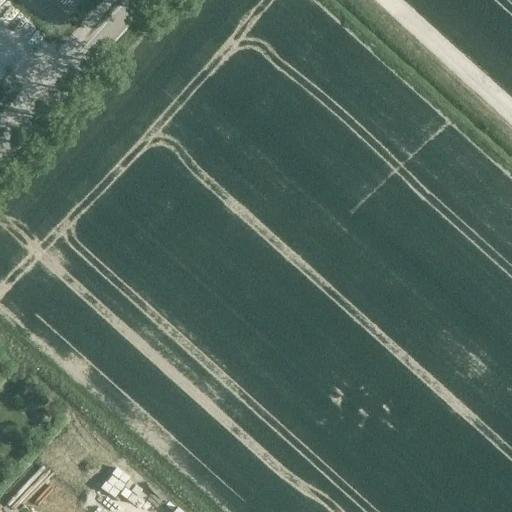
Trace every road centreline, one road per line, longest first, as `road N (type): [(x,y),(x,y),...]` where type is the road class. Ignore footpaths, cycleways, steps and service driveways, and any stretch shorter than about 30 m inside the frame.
road 1 (tertiary): [(0,153),(137,0)]
road 2 (unclassified): [(511,130),(366,0)]
